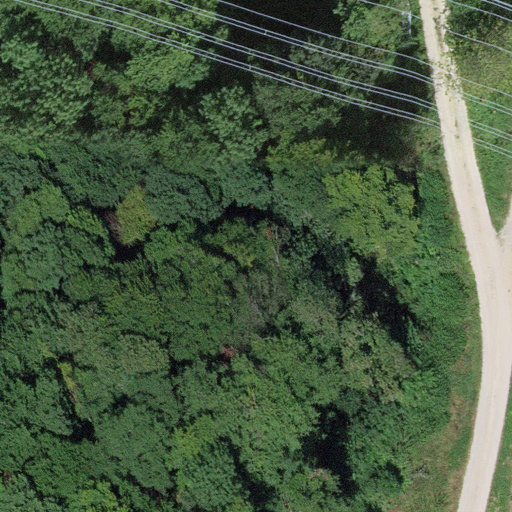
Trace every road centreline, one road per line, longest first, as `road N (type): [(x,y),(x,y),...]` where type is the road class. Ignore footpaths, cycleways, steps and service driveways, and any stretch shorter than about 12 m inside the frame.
road 1 (track): [(430,0),(499,328)]
road 2 (track): [(499,328),(467,511)]
